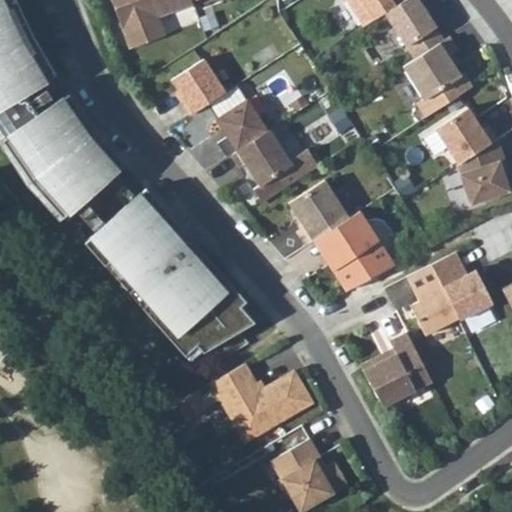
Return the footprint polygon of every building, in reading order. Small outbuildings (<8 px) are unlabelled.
[(0,0),(0,143),(30,180),(63,217),(124,162),(94,129),(70,92),(64,95),(52,76),(57,73),(29,33),(22,23),(11,0),(0,0)] [(191,1),(190,0),(109,0),(128,49),(164,35),(157,17),(192,4),(191,1)] [(344,0),(361,27),(383,12),(402,0),(344,0)] [(434,27),(417,0),(402,0),(383,12),(413,59),(442,40),(434,27)] [(457,50),(448,36),(442,40),(413,59),(401,66),(423,100),(415,106),(424,118),(471,88),(463,73),(459,76),(447,56),(457,50)] [(179,102),(188,116),(224,92),(202,59),(170,80),(183,100),(179,102)] [(216,143),(225,157),(229,154),(268,129),(272,126),(263,112),(257,116),(246,99),(214,119),(226,137),(216,143)] [(457,164),(495,139),(486,125),(480,129),(466,107),(433,129),(457,164)] [(252,189),(261,202),(284,187),(276,174),(291,165),(268,129),(229,154),(238,168),(244,164),(258,185),(252,189)] [(503,159),(496,139),(495,139),(457,164),(451,168),(464,206),(508,191),(502,172),(498,161),(503,159)] [(296,231),(305,245),(312,241),(322,234),(348,217),(324,179),(288,203),(303,226),(296,231)] [(222,358),(249,342),(239,331),(262,318),(146,187),(85,241),(190,359),(212,346),(222,358)] [(330,269),(344,290),(376,274),(393,266),(358,211),(348,217),(322,234),(341,262),(330,269)] [(322,234),(312,241),(330,269),(341,262),(322,234)] [(454,252),(430,264),(457,318),(458,320),(491,303),(474,269),(465,274),(454,252)] [(457,318),(430,264),(405,276),(418,301),(409,306),(424,335),(457,318)] [(430,381),(406,332),(388,341),(395,354),(380,361),(377,356),(358,365),(381,406),(430,381)] [(210,383),(244,441),(311,402),(293,371),(264,387),(259,390),(254,382),(244,363),(210,383)] [(207,408),(197,390),(176,403),(186,420),(207,408)] [(283,495),(289,497),(297,511),(299,511),(346,485),(333,462),(318,470),(313,460),(318,457),(308,439),(269,462),(279,479),(275,481),(283,495)]
